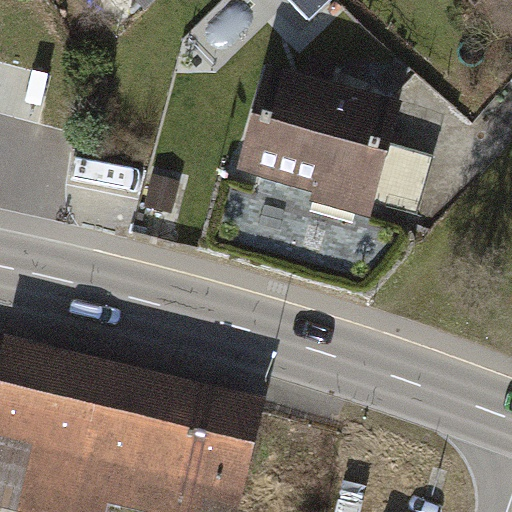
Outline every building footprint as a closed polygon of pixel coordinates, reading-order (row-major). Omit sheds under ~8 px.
[(118,0),(144,26),(172,0),(118,0)] [(318,0),(257,0),(286,34),(322,5),(318,0)] [(456,0),(471,14),(485,0),(456,0)] [(246,172),(371,209),(398,117),(273,81),(246,172)] [(257,409),(75,371),(64,390),(0,372),(0,500),(53,511),(105,511),(110,494),(223,507),(257,409)]
